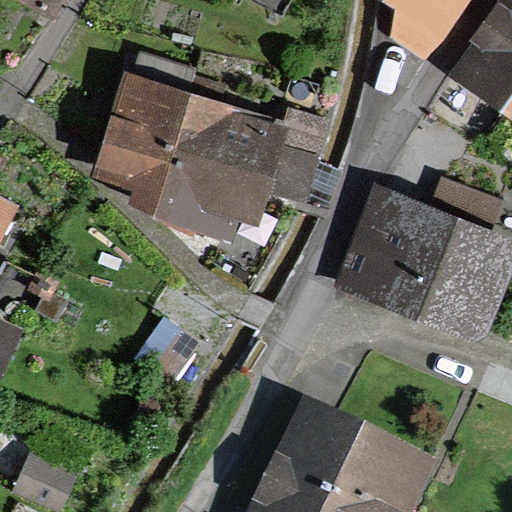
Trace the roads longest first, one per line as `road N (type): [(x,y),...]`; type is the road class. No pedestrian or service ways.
road 1 (residential): [(296,336),(207,280),(92,165),(9,102)]
road 2 (residential): [(488,0),(388,131),(320,293)]
road 3 (residential): [(320,293),(511,364)]
road 4 (residential): [(296,336),(200,511)]
road 5 (residential): [(74,0),(9,102)]
